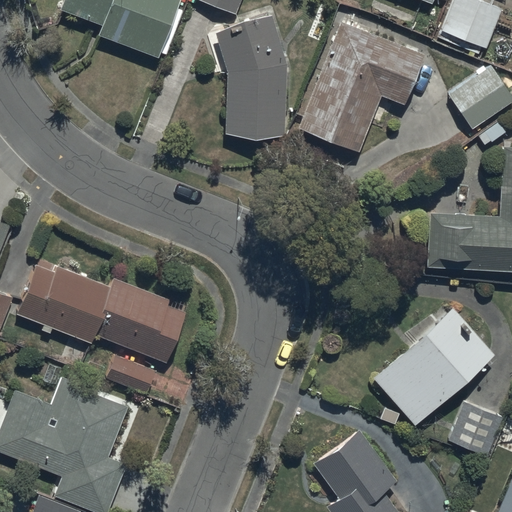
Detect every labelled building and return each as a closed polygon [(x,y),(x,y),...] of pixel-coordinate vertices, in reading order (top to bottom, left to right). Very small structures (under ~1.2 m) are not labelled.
[(178,0),(62,0),(60,8),(101,23),(97,33),(158,56),(178,0)] [(237,0),(201,0),(233,12),(237,0)] [(501,7),(481,0),(451,0),(440,30),(486,47),(501,7)] [(270,14),(215,31),(227,69),(224,133),(284,134),(286,62),(270,14)] [(424,52),(340,20),(300,126),(359,148),(380,94),(404,103),(424,52)] [(511,99),(488,65),(448,92),(472,127),(511,100),(511,99)] [(499,216),(429,212),(427,266),(511,269),(511,145),(503,145),(499,216)] [(0,252),(10,226),(0,222),(0,252)] [(92,334),(110,286),(56,266),(54,271),(36,264),(17,314),(89,342),(92,334)] [(113,278),(110,286),(92,334),(166,362),(186,312),(167,305),(169,300),(113,278)] [(0,292),(0,330),(13,298),(0,292)] [(454,308),(373,377),(414,424),(494,355),(454,308)] [(155,371),(114,355),(105,378),(146,394),(155,371)] [(54,496),(96,511),(107,511),(126,465),(108,458),(128,407),(59,380),(50,403),(15,389),(0,428),(0,451),(62,476),(54,496)] [(501,416),(465,401),(449,441),(486,455),(501,416)] [(359,429),(313,463),(339,497),(326,507),(329,511),(397,511),(383,492),(397,481),(359,429)] [(511,511),(511,479),(498,511),(511,511)] [(39,494),(32,511),(80,511),(81,511),(39,494)]
